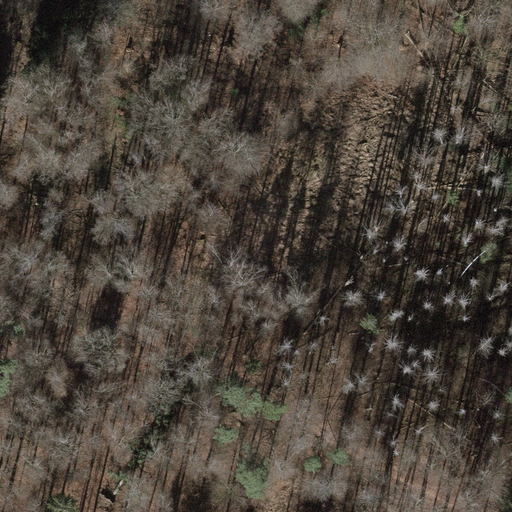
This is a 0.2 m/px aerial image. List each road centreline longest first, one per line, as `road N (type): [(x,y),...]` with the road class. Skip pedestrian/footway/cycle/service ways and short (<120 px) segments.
road 1 (track): [(511,13),(407,66),(313,81),(134,34),(60,55),(0,145)]
road 2 (track): [(0,239),(253,361),(457,511)]
